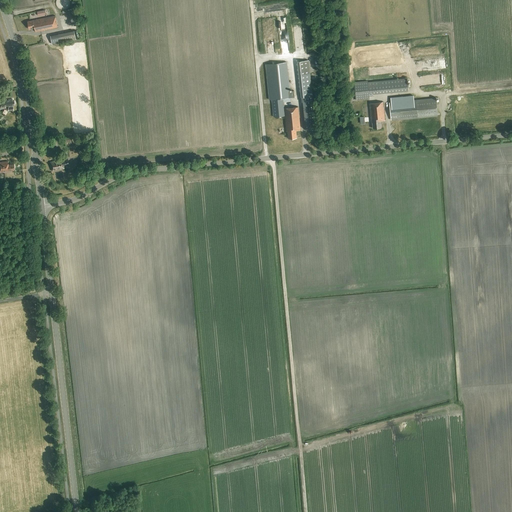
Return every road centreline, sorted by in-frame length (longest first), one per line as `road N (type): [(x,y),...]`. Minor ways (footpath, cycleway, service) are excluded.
road 1 (tertiary): [(41,204),(72,200),(130,172),(511,134)]
road 2 (tertiary): [(77,511),(41,204)]
road 3 (tertiary): [(41,204),(26,82),(0,1)]
